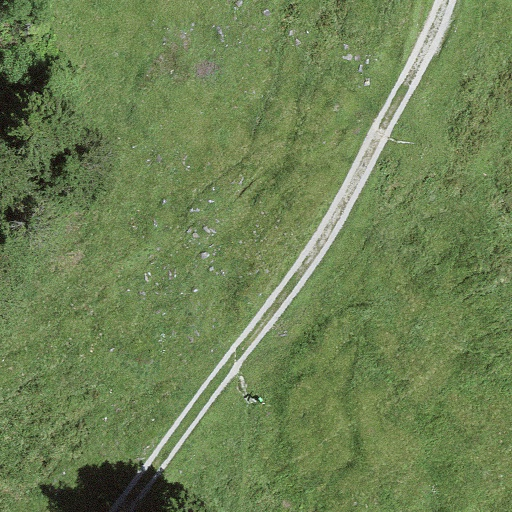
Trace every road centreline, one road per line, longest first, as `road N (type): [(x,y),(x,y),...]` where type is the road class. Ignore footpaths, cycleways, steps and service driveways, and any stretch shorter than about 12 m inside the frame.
road 1 (track): [(238,359),(339,216),(446,0)]
road 2 (track): [(122,511),(238,359)]
